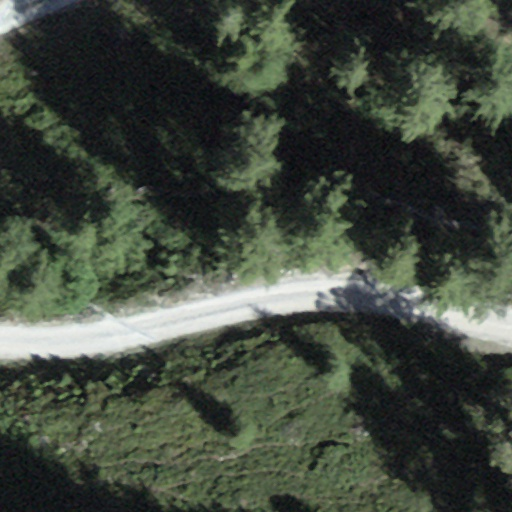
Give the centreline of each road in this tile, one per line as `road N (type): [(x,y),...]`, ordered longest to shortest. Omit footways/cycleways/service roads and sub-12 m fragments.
road 1 (track): [(511,335),(329,301),(56,356),(0,348)]
road 2 (track): [(0,55),(128,0)]
